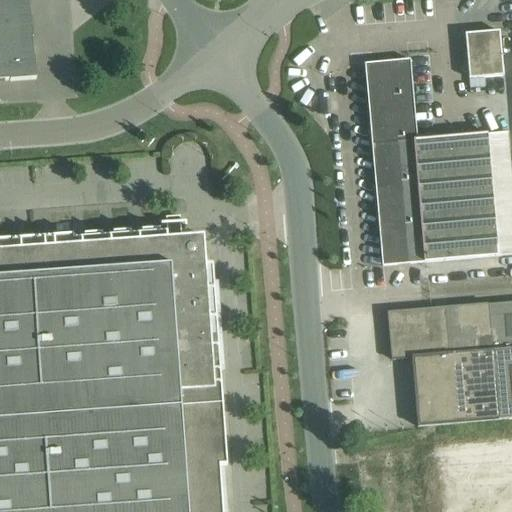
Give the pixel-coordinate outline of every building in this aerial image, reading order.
[(30,18),(28,0),(16,0),(0,1),(0,82),(10,81),(10,82),(36,80),(34,58),(33,58),(32,39),(33,39),(31,18),(30,18)] [(499,33),(465,36),(469,80),(503,77),(499,33)] [(498,256),(497,247),(487,135),(416,142),(409,61),(408,61),(408,63),(366,66),(371,124),(370,124),(383,267),(403,265),(424,263),(498,256)] [(0,511),(223,511),(220,467),(227,467),(226,456),(222,456),(217,384),(214,385),(213,374),(220,373),(212,266),(205,266),(203,238),(182,239),(180,217),(166,218),(167,233),(160,233),(159,230),(141,231),(142,235),(131,235),(131,232),(113,233),(113,237),(102,237),(102,234),(84,235),(84,239),(73,240),(73,236),(52,238),(52,241),(45,242),(44,238),(0,241),(0,511)] [(511,303),(448,309),(388,314),(392,361),(412,359),(418,428),(511,419),(511,303)] [(511,511),(511,437),(432,444),(437,511),(511,511)]
